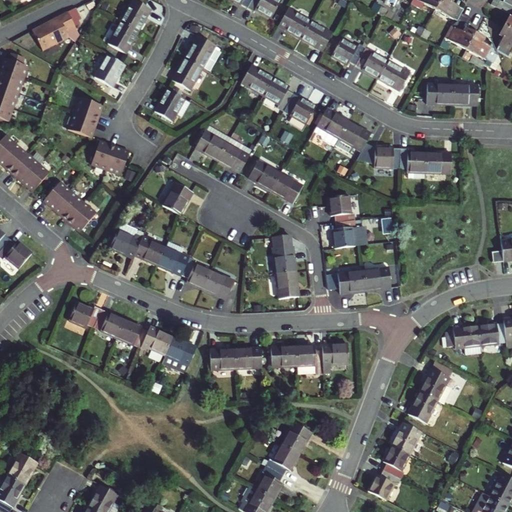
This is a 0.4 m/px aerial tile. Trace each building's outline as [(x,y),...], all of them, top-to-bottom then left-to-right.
[(232,0),(248,9),(252,0),(232,0)] [(280,0),(279,0),(252,0),(248,9),(254,12),(255,9),(271,18),(280,0)] [(435,10),(440,0),(412,0),(411,4),(416,6),(418,1),(435,10)] [(452,0),(440,0),(435,10),(457,21),(460,16),(463,10),(451,3),(452,0)] [(511,8),(502,3),(496,0),(492,0),(491,4),(509,15),(511,9),(511,8)] [(511,0),(503,0),(502,3),(511,8),(511,0)] [(133,1),(120,23),(137,32),(150,10),(133,1)] [(390,5),(383,1),(381,6),(377,13),(384,17),(390,5)] [(375,3),(372,10),(377,13),(381,6),(375,3)] [(41,53),(68,38),(65,32),(73,28),(70,23),(78,19),(73,9),(30,32),(41,53)] [(288,9),(279,26),(301,39),(311,22),(288,9)] [(451,26),(445,37),(466,49),(474,33),(465,28),(463,32),(461,31),(467,20),(460,16),(457,21),(451,26)] [(311,22),(301,39),(323,51),(332,34),(311,22)] [(120,23),(108,45),(125,54),(137,32),(120,23)] [(421,36),(425,29),(419,26),(415,33),(421,36)] [(510,53),(511,48),(511,31),(504,27),(499,36),(503,38),(497,50),(497,51),(507,57),(510,53)] [(78,37),(73,28),(65,32),(68,38),(75,43),(77,39),(78,37)] [(431,32),(425,29),(421,36),(427,39),(431,32)] [(474,33),(466,49),(486,60),(485,63),(491,66),(506,74),(498,54),(496,50),(493,42),(490,47),(482,42),(484,39),(474,33)] [(203,70),(211,74),(224,52),(199,38),(186,60),(203,70)] [(350,63),(355,66),(365,49),(359,46),(357,48),(341,39),(332,57),(348,66),(350,63)] [(450,43),(443,40),(440,46),(447,50),(450,43)] [(388,62),(365,49),(355,66),(378,79),(388,62)] [(3,62),(0,70),(0,127),(2,122),(7,124),(12,112),(17,97),(23,82),(27,70),(21,68),(24,61),(10,56),(7,63),(3,62)] [(125,66),(107,56),(95,78),(112,88),(125,66)] [(203,70),(186,60),(174,81),(191,91),(203,70)] [(410,74),(388,62),(378,79),(400,92),(410,74)] [(263,97),(273,79),(251,67),(241,85),(263,97)] [(273,79),(263,97),(279,105),(277,109),(284,112),(293,95),(287,92),(289,88),(273,79)] [(452,85),(427,85),(427,104),(452,105),(452,85)] [(478,86),(452,85),(452,105),(477,106),(478,86)] [(191,103),(168,91),(155,112),(172,123),(177,115),(182,118),(191,103)] [(293,95),(284,112),(306,125),(315,107),(293,95)] [(101,110),(78,102),(72,117),(67,133),(90,142),(96,126),(101,110)] [(326,110),(316,127),(313,132),(322,138),(323,141),(334,147),(339,140),(349,122),(326,110)] [(349,122),(339,140),(361,152),(365,144),(371,135),(349,122)] [(231,138),(208,125),(205,131),(227,144),(231,138)] [(227,144),(205,131),(195,149),(218,161),(227,144)] [(0,143),(0,167),(32,196),(49,177),(38,168),(26,157),(14,147),(4,138),(0,143)] [(253,150),(231,138),(227,144),(250,156),(253,150)] [(113,150),(98,144),(90,168),(105,173),(120,179),(128,155),(113,150)] [(227,144),(218,161),(240,174),(250,156),(227,144)] [(373,168),(400,169),(401,149),(374,149),(365,144),(361,152),(356,162),(373,162),(373,168)] [(407,173),(426,174),(426,154),(408,154),(408,149),(401,149),(400,169),(407,169),(407,173)] [(451,155),(426,154),(426,174),(450,174),(451,155)] [(280,174),(258,161),(249,178),(271,191),(280,174)] [(303,186),(280,174),(271,191),(293,203),(303,186)] [(175,184),(162,206),(180,216),(192,194),(175,184)] [(82,206),(58,185),(42,204),(52,213),(66,225),(79,236),(95,217),(82,206)] [(335,216),(336,223),(355,221),(354,214),(351,214),(349,196),(329,199),(331,216),(335,216)] [(384,218),(385,233),(394,232),(392,218),(384,218)] [(333,231),(334,249),(360,246),(362,246),(360,228),(356,228),(355,221),(336,223),(336,231),(333,231)] [(127,252),(134,255),(142,237),(136,234),(137,232),(122,225),(119,232),(118,231),(110,249),(126,256),(127,252)] [(0,251),(10,240),(0,231),(0,251)] [(134,255),(158,266),(166,248),(142,237),(134,255)] [(16,244),(10,240),(0,251),(0,257),(3,260),(5,258),(19,269),(31,254),(17,242),(16,244)] [(502,252),(503,261),(511,260),(511,240),(501,242),(502,252)] [(273,249),(276,274),(295,272),(292,246),(273,249)] [(189,259),(166,248),(158,266),(182,276),(189,259)] [(503,261),(502,252),(492,253),(493,263),(503,261)] [(203,290),(211,272),(195,265),(196,262),(189,259),(182,276),(188,279),(187,283),(203,290)] [(363,271),(366,291),(391,288),(388,268),(363,271)] [(340,294),(366,291),(363,271),(338,274),(340,294)] [(235,282),(211,272),(203,290),(226,301),(235,282)] [(298,297),(295,272),(276,274),(279,299),(298,297)] [(302,288),(303,297),(312,296),(311,287),(302,288)] [(87,326),(93,329),(102,311),(95,308),(94,311),(76,303),(68,322),(86,329),(87,326)] [(125,321),(102,311),(93,329),(117,339),(125,321)] [(148,330),(125,321),(117,339),(140,349),(148,330)] [(506,344),(504,324),(478,327),(480,346),(506,344)] [(445,334),(445,340),(446,347),(447,349),(455,348),(455,350),(463,348),(464,357),(481,355),(480,346),(478,327),(453,330),(453,333),(445,334)] [(155,333),(148,330),(140,349),(147,352),(148,349),(165,356),(173,338),(156,331),(155,333)] [(196,348),(173,338),(165,356),(161,364),(185,374),(196,348)] [(329,349),(322,350),(323,369),(323,375),(331,375),(331,365),(348,364),(347,345),(329,346),(329,349)] [(296,347),(297,367),(297,374),(317,373),(317,375),(323,375),(323,369),(322,350),(315,350),(314,346),(296,347)] [(297,367),(296,347),(271,348),(272,368),(297,367)] [(260,349),(235,350),(236,370),(261,369),(260,349)] [(235,350),(209,351),(210,371),(236,370),(235,350)] [(449,378),(432,369),(420,392),(437,401),(444,405),(452,389),(448,386),(447,388),(445,386),(449,378)] [(426,424),(437,401),(420,392),(408,415),(426,424)] [(294,424),(281,447),(298,456),(311,434),(294,424)] [(410,456),(421,433),(404,424),(392,447),(410,456)] [(269,461),(266,467),(283,477),(287,471),(289,472),(298,456),(281,447),(272,462),(269,461)] [(387,464),(384,471),(401,480),(405,473),(401,472),(410,456),(392,447),(384,463),(387,464)] [(19,454),(7,476),(25,486),(37,464),(19,454)] [(265,476),(257,491),(273,501),(282,485),(279,484),(283,477),(266,467),(262,474),(265,476)] [(401,480),(384,471),(380,478),(376,476),(368,492),(386,501),(394,485),(398,487),(401,480)] [(490,497),(508,506),(511,498),(511,479),(502,474),(490,497)] [(0,500),(12,507),(25,486),(7,476),(0,488),(0,500)] [(100,486),(88,508),(94,511),(108,511),(117,495),(100,486)] [(247,493),(254,496),(271,505),(273,501),(257,491),(250,488),(247,493)] [(242,502),(243,504),(239,510),(242,511),(267,511),(271,505),(254,496),(247,493),(242,502)] [(478,511),(505,511),(508,506),(490,497),(482,511),(481,511),(479,511),(478,511)]
